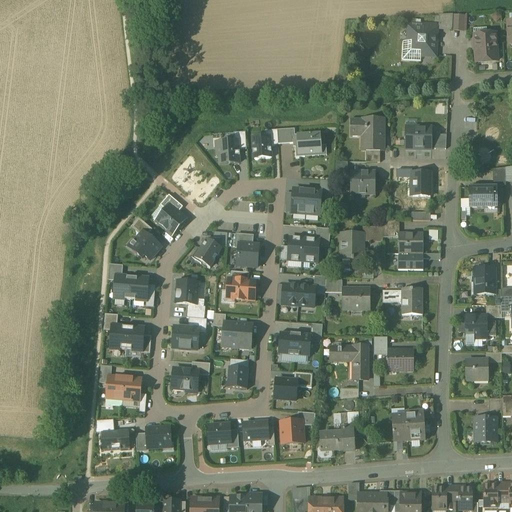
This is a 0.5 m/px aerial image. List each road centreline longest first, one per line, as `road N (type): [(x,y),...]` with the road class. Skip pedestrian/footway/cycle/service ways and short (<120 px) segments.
road 1 (residential): [(189,416),(245,413),(260,398),(278,204),(265,186),(224,196),(166,266),(156,396),(158,407),(175,416)]
road 2 (residential): [(449,253),(445,466)]
road 3 (residential): [(457,80),(449,253)]
road 4 (residential): [(445,466),(276,477)]
